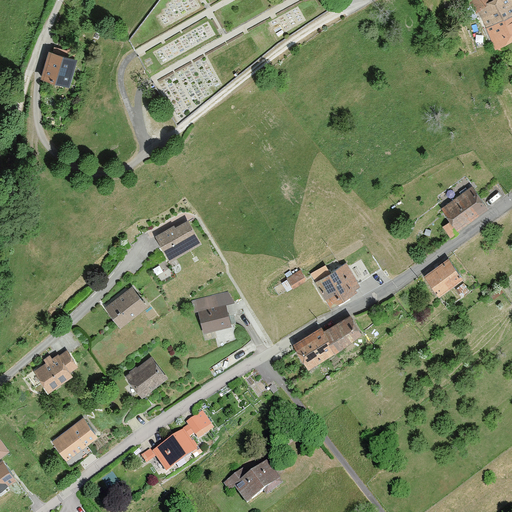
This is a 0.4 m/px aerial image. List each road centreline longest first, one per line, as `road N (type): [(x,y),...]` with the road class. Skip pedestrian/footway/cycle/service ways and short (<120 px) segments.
road 1 (residential): [(61,0),(40,56),(37,120),(63,158),(99,175),(149,153),(120,82),(137,53)]
road 2 (residential): [(264,356),(407,277),(511,201)]
road 3 (residential): [(41,511),(264,356)]
road 4 (track): [(149,153),(262,61),(347,7)]
road 5 (track): [(0,267),(14,127),(40,56)]
road 6 (residential): [(0,381),(84,311),(147,236)]
road 7 (residential): [(382,511),(264,356)]
